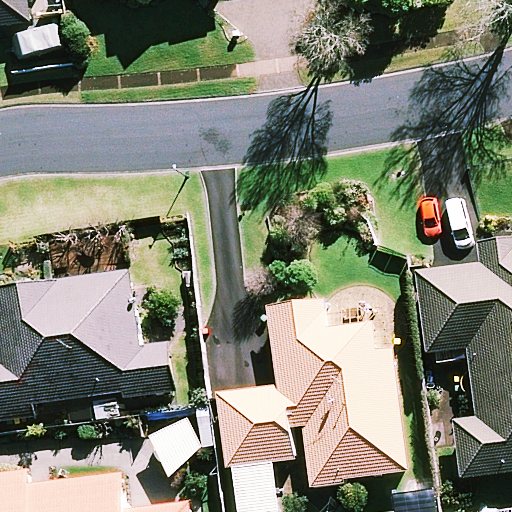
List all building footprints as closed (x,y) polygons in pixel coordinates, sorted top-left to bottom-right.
[(0,0),(0,26),(33,24),(30,0),(0,0)] [(511,470),(511,242),(483,246),(485,265),(420,273),(430,352),(471,347),(480,420),(457,423),(464,477),(511,470)] [(36,403),(95,397),(97,421),(126,418),(124,395),(176,390),(172,341),(140,344),(134,274),(0,285),(0,420),(37,417),(36,403)] [(380,350),(372,294),(272,307),(283,387),(226,394),(241,511),(280,511),(274,462),(310,457),(314,484),(410,471),(394,348),(380,350)] [(204,447),(189,416),(153,439),(171,472),(204,447)] [(0,511),(193,511),(192,502),(129,510),(125,475),(41,486),(39,471),(0,476),(0,511)]
